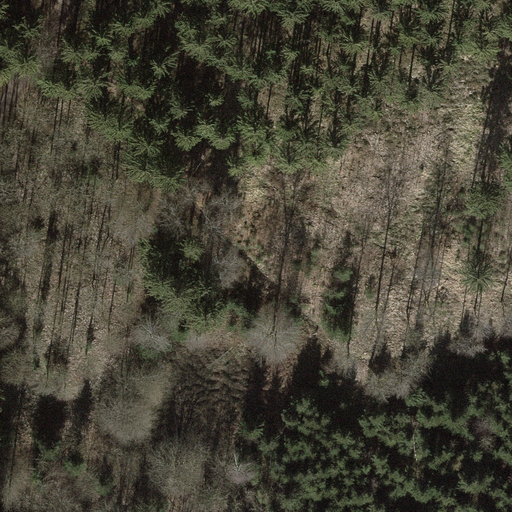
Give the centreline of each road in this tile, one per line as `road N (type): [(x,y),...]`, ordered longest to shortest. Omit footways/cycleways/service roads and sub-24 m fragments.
road 1 (track): [(511,290),(360,234)]
road 2 (track): [(69,0),(0,112)]
